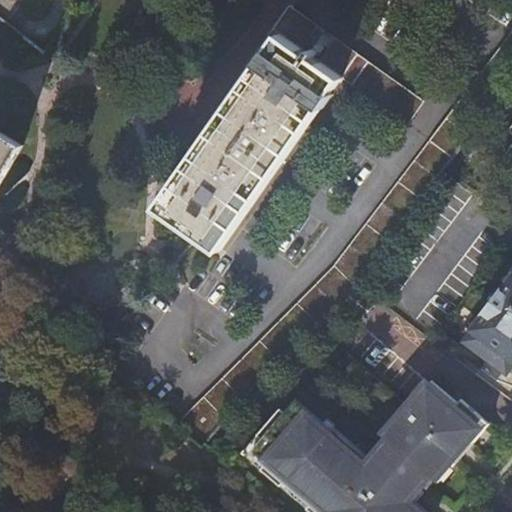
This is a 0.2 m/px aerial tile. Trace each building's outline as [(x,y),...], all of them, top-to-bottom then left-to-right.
[(275,29),(343,77),(408,123),(423,101),(290,7),(275,29)] [(343,77),(275,29),(262,48),(236,83),(244,88),(161,206),(200,235),(199,236),(212,245),(213,244),(221,249),(321,108),(324,110),(334,96),(331,94),(343,77)] [(511,80),(511,34),(333,269),(271,333),(184,416),(209,439),(233,412),(292,351),(305,338),(355,285),(442,172),(511,80)] [(0,184),(25,143),(0,128),(0,184)] [(511,269),(511,272),(508,269),(494,288),(493,287),(478,308),(479,308),(465,327),(468,329),(459,340),(503,373),(511,362),(511,269)] [(430,382),(402,414),(454,455),(467,439),(471,443),(488,424),(460,400),(456,404),(430,382)] [(454,455),(402,414),(383,436),(390,442),(378,455),(372,463),(366,458),(336,432),(334,434),(298,404),(287,417),(280,410),(257,437),(264,443),(253,455),(266,466),(261,472),(280,488),(285,483),(312,506),(307,511),(424,511),(408,498),(420,485),(429,475),(435,480),(438,482),(454,463),(450,459),(454,455)] [(264,443),(257,437),(241,455),(261,472),(266,466),(253,455),(264,443)] [(467,439),(454,455),(458,459),(471,443),(467,439)] [(372,463),(378,455),(373,450),(366,458),(372,463)] [(425,490),(435,480),(429,475),(420,485),(425,490)] [(280,488),(307,511),(312,506),(285,483),(280,488)]
